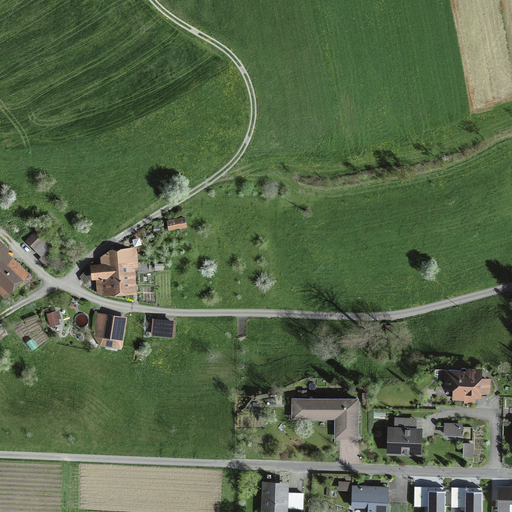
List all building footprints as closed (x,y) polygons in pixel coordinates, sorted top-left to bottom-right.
[(169,228),(185,225),(184,218),(168,221),(169,228)] [(41,255),(51,244),(38,231),(27,242),(41,255)] [(0,292),(4,296),(22,275),(2,257),(8,250),(0,243),(0,292)] [(103,293),(133,290),(131,264),(134,264),(133,249),(109,251),(101,256),(102,267),(91,268),(92,278),(97,277),(97,286),(102,285),(103,293)] [(103,336),(121,339),(124,318),(106,316),(103,336)] [(172,321),(152,320),(151,333),(171,335),(172,321)] [(479,380),(480,371),(468,371),(465,368),(463,368),(460,371),(448,370),(447,397),(474,398),(474,396),(488,396),(488,380),(479,380)] [(357,399),(336,399),(336,400),(304,400),(303,417),(336,418),(336,437),(356,437),(357,399)] [(417,418),(394,418),(393,452),(416,453),(416,446),(420,446),(420,438),(416,438),(417,418)] [(446,425),(445,434),(461,435),(461,425),(446,425)] [(285,484),(265,484),(264,511),(284,511),(285,508),(302,508),(303,493),(285,493),(285,484)] [(368,507),(367,511),(387,511),(388,488),(352,487),(352,506),(368,507)] [(511,487),(500,488),(500,509),(509,509),(509,511),(511,511),(511,487)] [(442,488),(415,488),(415,506),(426,506),(425,511),(444,511),(444,493),(442,493),(442,488)] [(479,489),(452,489),(452,506),(463,506),(462,511),(481,511),(481,493),(479,493),(479,489)]
